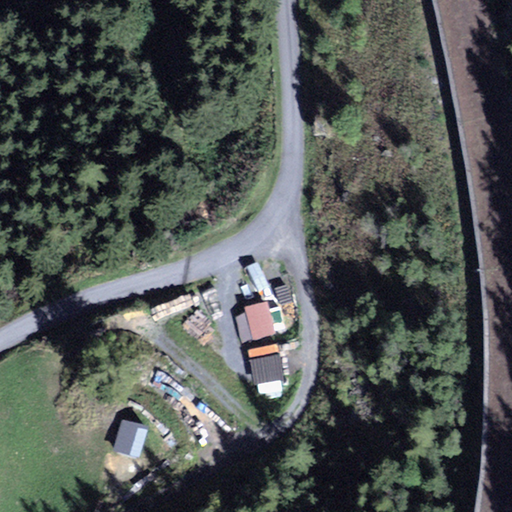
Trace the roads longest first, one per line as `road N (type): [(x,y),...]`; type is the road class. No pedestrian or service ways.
road 1 (primary): [(501,511),(511,440),(511,289),(460,0)]
road 2 (track): [(272,236),(298,257),(311,326),(304,400),(266,436),(134,511)]
